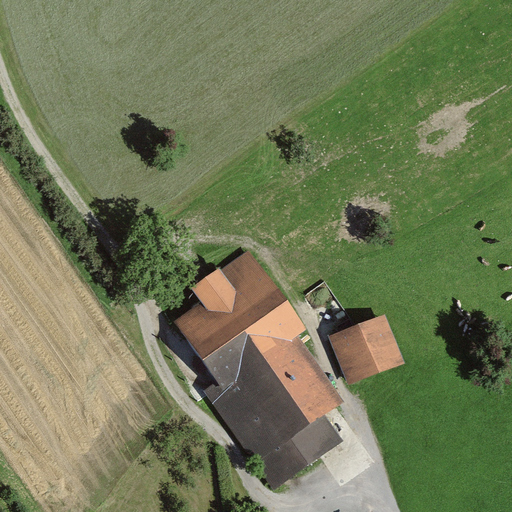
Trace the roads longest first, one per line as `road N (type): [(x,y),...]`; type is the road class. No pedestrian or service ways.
road 1 (track): [(0,62),(17,104),(138,289)]
road 2 (track): [(222,436),(266,502),(385,504),(389,511)]
